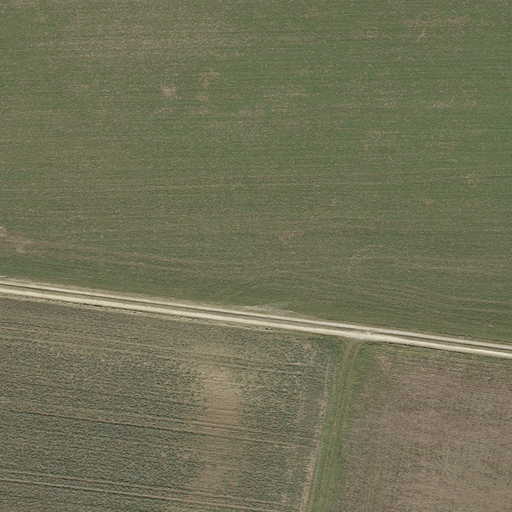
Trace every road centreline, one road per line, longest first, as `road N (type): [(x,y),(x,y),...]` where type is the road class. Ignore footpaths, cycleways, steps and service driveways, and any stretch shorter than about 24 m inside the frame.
road 1 (track): [(0,285),(511,352)]
road 2 (track): [(358,330),(320,511)]
